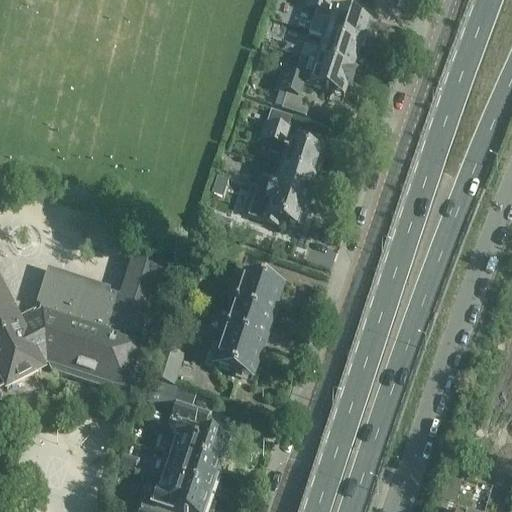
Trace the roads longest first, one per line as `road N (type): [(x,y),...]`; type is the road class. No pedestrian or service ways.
road 1 (primary): [(487,0),(317,511)]
road 2 (residential): [(282,511),(450,0)]
road 3 (primary): [(351,511),(435,266),(511,79)]
road 4 (unclassified): [(400,511),(511,191)]
